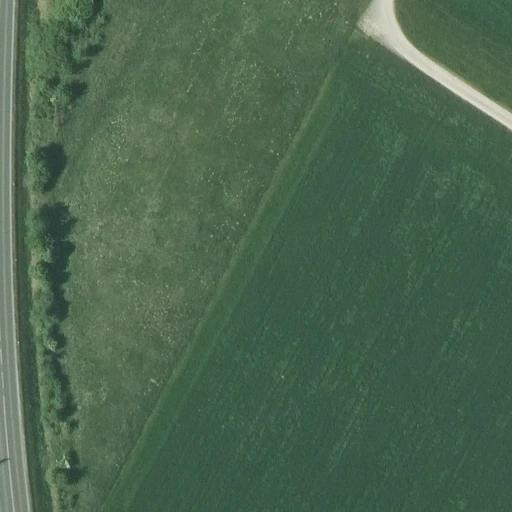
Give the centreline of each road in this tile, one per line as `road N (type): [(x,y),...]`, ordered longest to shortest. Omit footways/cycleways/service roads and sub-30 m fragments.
road 1 (primary): [(0,251),(17,511)]
road 2 (track): [(388,0),(374,28),(511,120)]
